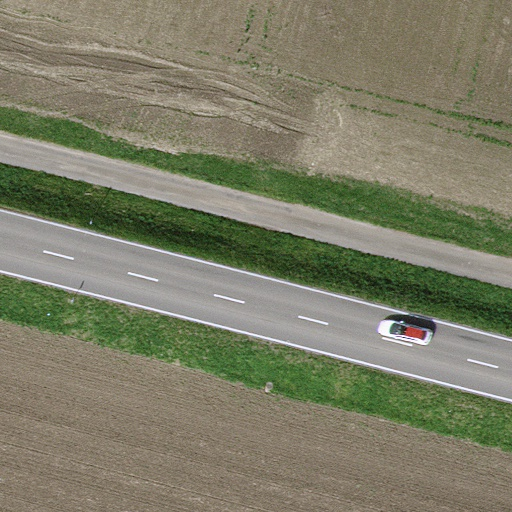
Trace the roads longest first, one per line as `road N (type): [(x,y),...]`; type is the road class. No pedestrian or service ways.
road 1 (primary): [(0,239),(511,370)]
road 2 (track): [(0,155),(511,282)]
